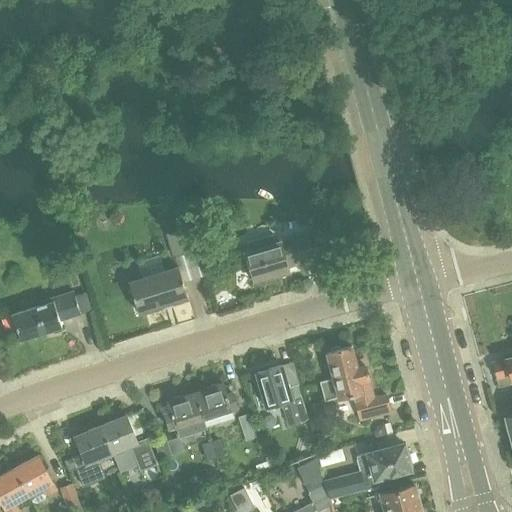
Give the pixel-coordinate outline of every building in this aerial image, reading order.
[(301,68),(317,64),(312,48),(297,53),(301,68)] [(322,213),(294,213),(298,226),(311,226),(319,252),(333,248),(322,213)] [(172,257),(200,248),(192,224),(164,233),(172,257)] [(286,266),(312,258),(305,233),(243,252),(253,282),(287,272),(286,266)] [(176,266),(127,282),(136,313),(186,297),(176,266)] [(59,321),(79,314),(72,292),(38,302),(39,305),(10,315),(18,340),(61,327),(59,321)] [(359,419),(390,411),(385,394),(373,398),(363,358),(354,360),(351,346),(326,352),(332,377),(319,381),(324,400),(337,396),(338,398),(353,394),(359,419)] [(511,355),(492,361),(498,385),(511,381),(511,355)] [(299,383),(286,387),(280,365),(254,372),(264,406),(281,401),(287,423),(300,419),(301,422),(308,418),(299,383)] [(221,382),(193,391),(201,418),(204,418),(206,426),(235,417),(232,409),(237,407),(232,390),(225,393),(221,382)] [(201,418),(193,391),(166,399),(169,411),(163,413),(167,429),(201,418)] [(246,439),(257,435),(249,412),(238,416),(246,439)] [(125,414),(99,425),(111,453),(130,445),(140,469),(156,462),(145,437),(136,441),(125,414)] [(373,431),(375,438),(387,435),(384,423),(376,425),(373,431)] [(111,453),(99,425),(74,435),(85,462),(75,466),(83,485),(97,480),(89,461),(111,453)] [(210,438),(216,457),(224,454),(218,435),(210,438)] [(160,460),(173,456),(166,436),(154,440),(160,460)] [(207,459),(216,457),(210,438),(201,440),(207,459)] [(330,497),(348,492),(364,488),(364,489),(381,485),(378,477),(409,468),(403,443),(368,453),(367,453),(357,456),(361,470),(327,479),(330,497)] [(38,454),(14,467),(30,495),(42,488),(45,493),(56,488),(38,454)] [(330,473),(354,465),(351,454),(326,462),(330,473)] [(297,467),(302,478),(308,491),(323,483),(318,457),(297,467)] [(163,466),(147,472),(156,499),(172,493),(163,466)] [(30,495),(14,467),(0,474),(0,496),(8,511),(12,511),(19,509),(16,502),(30,495)] [(80,503),(73,482),(60,487),(67,508),(80,503)] [(381,508),(381,511),(400,511),(419,507),(416,496),(420,493),(418,487),(414,486),(413,483),(380,492),(384,507),(381,508)] [(316,511),(319,511),(314,501),(291,511),(316,511)]
